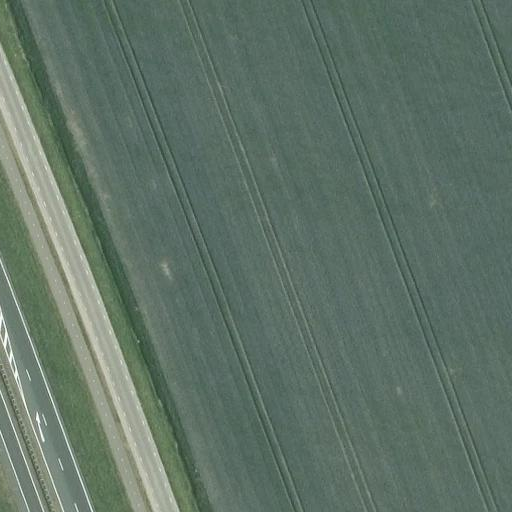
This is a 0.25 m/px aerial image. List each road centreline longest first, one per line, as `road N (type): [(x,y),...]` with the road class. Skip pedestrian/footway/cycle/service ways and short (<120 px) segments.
road 1 (tertiary): [(0,71),(166,511)]
road 2 (trunk): [(76,511),(0,288)]
